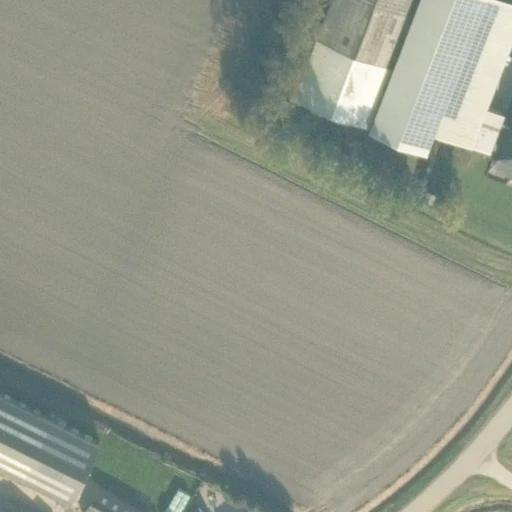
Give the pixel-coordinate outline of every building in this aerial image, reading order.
[(487,106),(511,40),(511,0),(330,0),(294,95),(369,124),(368,126),(427,149),(434,129),(472,144),(487,106)] [(511,105),(493,157),(511,164),(511,105)] [(490,151),(505,113),(487,106),(472,144),(490,151)] [(431,202),(434,194),(428,191),(424,200),(431,202)] [(0,464),(71,500),(100,443),(0,393),(0,464)] [(145,511),(99,484),(82,511),(145,511)]
